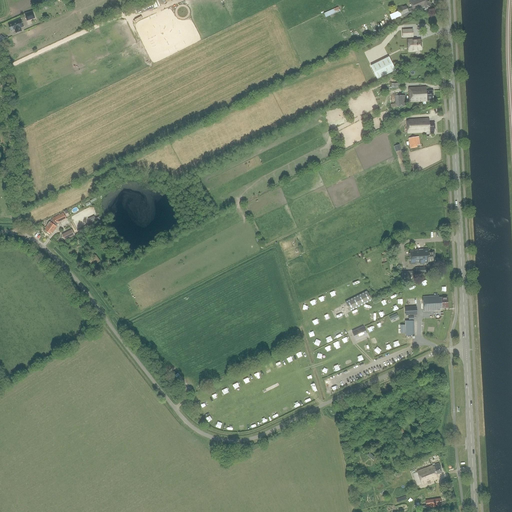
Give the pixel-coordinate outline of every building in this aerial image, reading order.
[(150,0),(148,0),(131,9),(132,12),(141,8),(143,13),(154,8),(150,0)] [(157,0),(150,0),(154,8),(155,8),(160,6),(157,0)] [(399,10),(401,15),(402,17),(424,8),(424,9),(426,8),(431,6),(427,0),(411,0),(409,1),(412,8),(408,9),(406,6),(403,7),(402,6),(398,7),(399,10)] [(325,12),(327,16),(341,10),(339,6),(325,12)] [(25,14),(27,21),(31,19),(34,17),(33,15),(35,15),(33,11),(25,14)] [(22,31),(21,28),(24,27),(22,19),(15,21),(16,22),(9,24),(11,31),(15,30),(16,33),(22,31)] [(408,40),(409,51),(422,50),(421,40),(413,41),(413,40),(408,40)] [(371,66),(378,79),(396,70),(389,57),(371,66)] [(430,100),(433,100),(432,90),(426,91),(426,87),(409,88),(410,102),(430,101),(430,100)] [(406,96),(395,96),(396,104),(394,104),(394,107),(406,106),(406,96)] [(408,133),(426,132),(426,135),(427,135),(427,137),(430,137),(429,131),(435,131),(435,123),(429,123),(429,119),(409,120),(407,122),(408,133)] [(420,146),(419,137),(409,138),(410,149),(417,148),(417,146),(420,146)] [(57,224),(66,219),(64,214),(53,219),(50,222),(45,229),(46,229),(45,231),(50,235),(51,233),(52,234),(57,227),(56,227),(57,225),(57,224)] [(94,216),(88,219),(91,225),(97,221),(94,216)] [(71,230),(62,234),(64,240),(74,235),(71,230)] [(259,242),(262,248),(270,244),(267,239),(259,242)] [(428,262),(435,262),(435,252),(429,252),(429,249),(410,250),(411,264),(428,263),(428,262)] [(415,281),(414,271),(402,272),(402,281),(415,281)] [(367,291),(345,302),(350,311),(372,300),(367,291)] [(440,309),(448,308),(448,297),(440,298),(440,296),(423,297),(424,311),(440,311),(440,309)] [(417,307),(405,307),(406,316),(417,315),(417,307)] [(364,326),(352,331),(356,341),(368,335),(364,326)] [(312,394),(301,399),(303,405),(315,401),(312,394)] [(436,475),(442,472),(439,464),(417,472),(422,485),(438,479),(436,475)]
